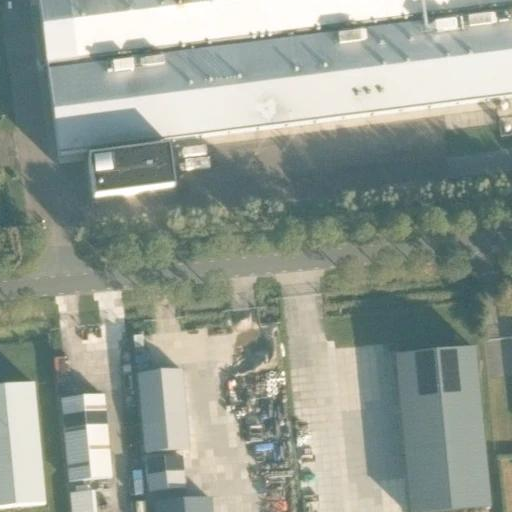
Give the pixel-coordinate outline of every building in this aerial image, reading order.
[(511,0),(37,0),(57,157),(511,99),(511,0)] [(89,153),(90,162),(85,162),(91,205),(175,194),(169,152),(105,159),(104,152),(89,153)] [(408,511),(469,511),(489,510),(473,351),(394,358),(408,511)] [(178,372),(135,376),(143,455),(185,451),(178,372)] [(0,510),(44,506),(32,386),(0,389),(0,510)] [(60,402),(68,484),(110,480),(102,398),(60,402)] [(176,458),(143,462),(146,493),(180,489),(176,458)] [(95,511),(94,493),(69,496),(70,511),(95,511)] [(212,511),(211,500),(154,505),(154,511),(212,511)]
